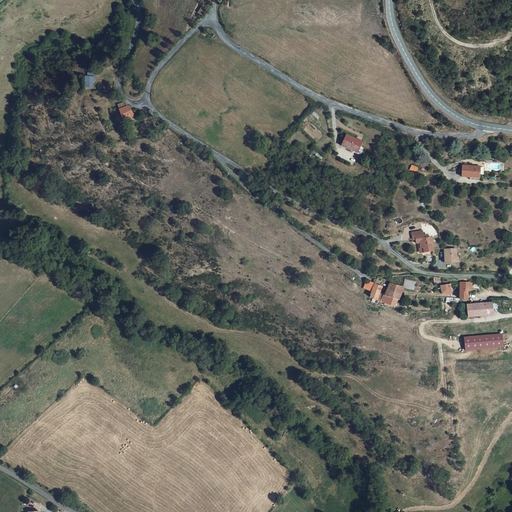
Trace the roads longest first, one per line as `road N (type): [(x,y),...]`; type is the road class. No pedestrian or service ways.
road 1 (unclassified): [(143,102),(220,157),(383,243),(419,271),(511,276)]
road 2 (unclassified): [(486,127),(442,136),(330,104),(238,50),(211,22),(168,56),(143,102)]
road 3 (track): [(511,315),(423,323),(426,337),(439,341),(445,402),(436,409),(381,394),(353,374),(305,367)]
road 4 (secondary): [(486,127),(452,113),(425,86),(396,34),(389,0)]
road 5 (unclassified): [(143,102),(129,101),(120,83),(138,34),(136,0)]
